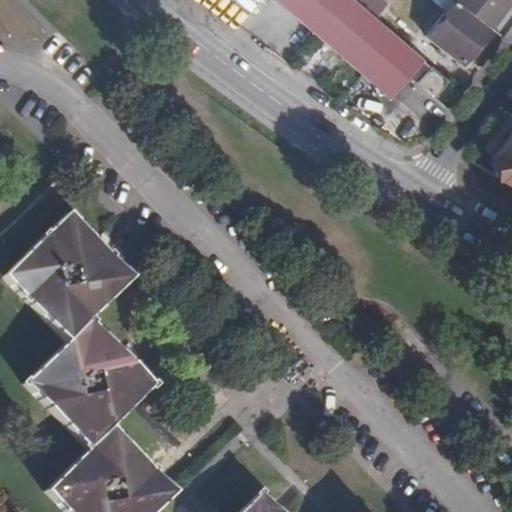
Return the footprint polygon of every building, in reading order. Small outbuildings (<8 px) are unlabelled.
[(357,0),(283,0),(390,93),(422,56),(377,17),(357,0)] [(357,0),(377,17),(387,4),(381,0),(357,0)] [(454,0),(453,1),(488,27),(509,0),(454,0)] [(461,62),(488,27),(453,1),(426,36),(461,62)] [(419,81),(434,94),(445,80),(430,67),(419,81)] [(511,127),(490,155),(491,177),(511,188),(511,127)] [(0,270),(0,271),(63,338),(86,316),(130,273),(107,250),(91,265),(71,247),(88,230),(66,208),(0,270)] [(107,250),(88,230),(71,247),(91,265),(107,250)] [(85,446),(108,424),(151,382),(128,359),(112,373),(93,355),(108,339),(86,316),(63,338),(22,380),(85,446)] [(112,373),(128,359),(108,339),(93,355),(112,373)] [(116,460),(130,447),(108,424),(85,446),(42,486),(66,511),(147,511),(171,489),(150,467),(136,481),(116,460)] [(150,467),(130,447),(116,460),(136,481),(150,467)] [(279,511),(259,491),(236,511),(279,511)]
